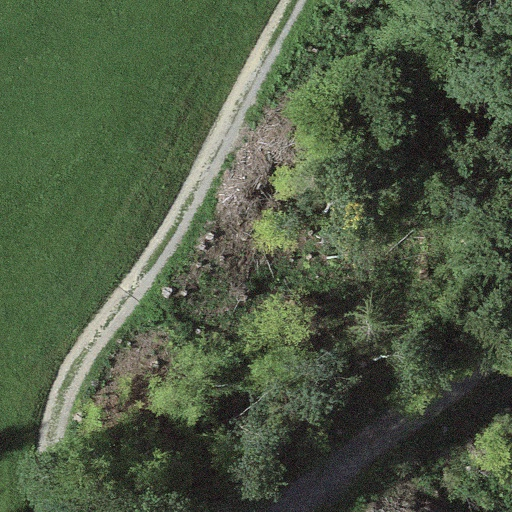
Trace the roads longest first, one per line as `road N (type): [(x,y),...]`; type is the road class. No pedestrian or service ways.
road 1 (track): [(51,511),(56,411),(294,0)]
road 2 (track): [(511,333),(457,365),(300,511)]
